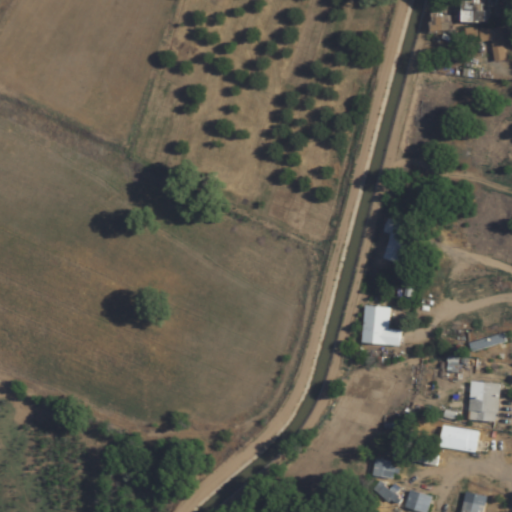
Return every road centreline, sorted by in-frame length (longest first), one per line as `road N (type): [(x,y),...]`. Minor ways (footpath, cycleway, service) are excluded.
road 1 (residential): [(157,442),(179,488),(126,511),(37,350),(74,353),(116,373),(157,442)]
road 2 (residential): [(355,384),(511,393)]
